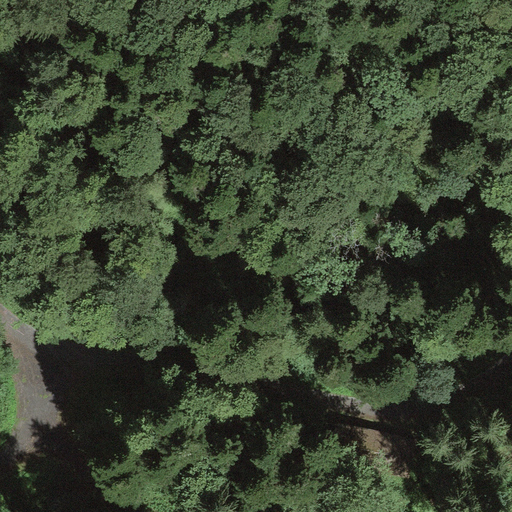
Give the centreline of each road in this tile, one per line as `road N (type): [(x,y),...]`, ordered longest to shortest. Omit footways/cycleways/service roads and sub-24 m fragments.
road 1 (track): [(0,315),(44,344),(381,412),(435,407),(511,362)]
road 2 (track): [(44,344),(43,420),(0,464)]
